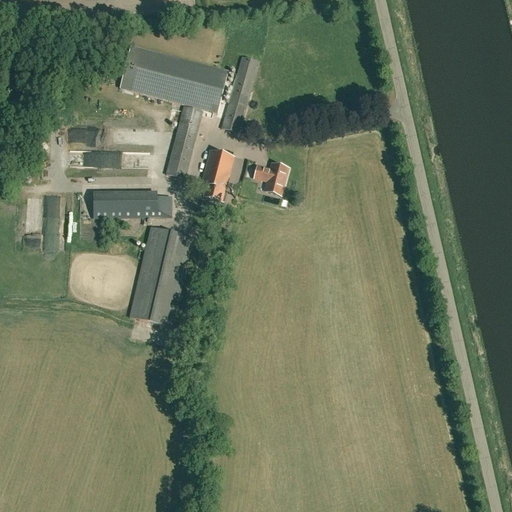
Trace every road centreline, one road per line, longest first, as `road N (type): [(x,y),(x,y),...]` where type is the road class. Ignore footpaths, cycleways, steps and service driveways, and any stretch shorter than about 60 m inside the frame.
road 1 (unclassified): [(496,511),(379,0)]
road 2 (unknown): [(405,110),(252,138),(211,137),(197,149),(181,192)]
road 3 (track): [(208,511),(212,450),(194,328)]
